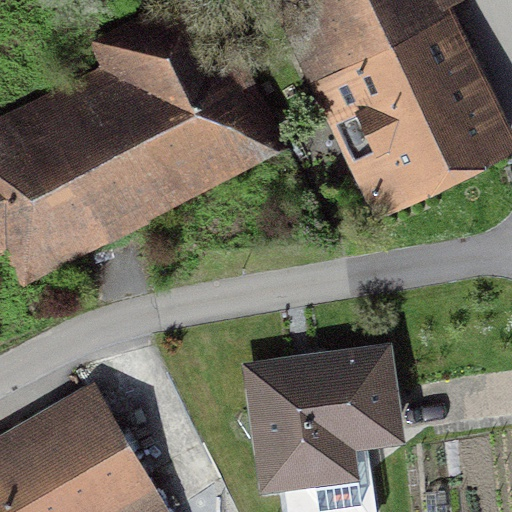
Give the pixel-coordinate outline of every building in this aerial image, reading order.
[(0,251),(5,249),(20,279),(289,142),(216,0),(165,0),(89,39),(101,61),(0,112),(0,251)] [(511,120),(453,0),(270,0),(373,211),(511,144),(511,120)] [(377,511),(368,438),(405,433),(392,336),(242,356),(260,486),(279,483),(283,511),(377,511)] [(174,511),(95,377),(0,432),(0,511),(174,511)] [(426,511),(446,511),(444,489),(424,491),(426,511)]
